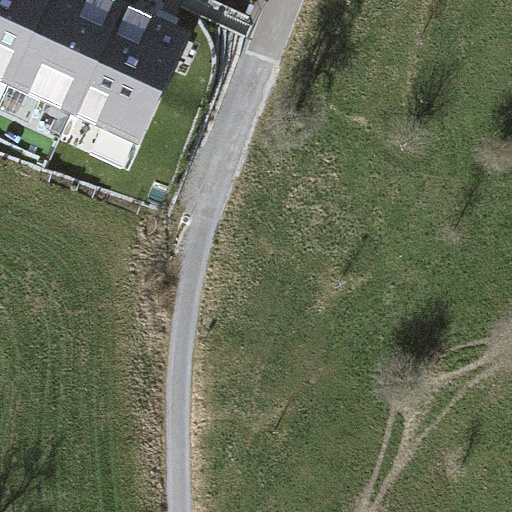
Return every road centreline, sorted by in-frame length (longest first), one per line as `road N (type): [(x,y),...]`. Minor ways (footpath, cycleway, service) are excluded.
road 1 (track): [(200,229),(180,354),(180,511)]
road 2 (residential): [(286,0),(200,229)]
